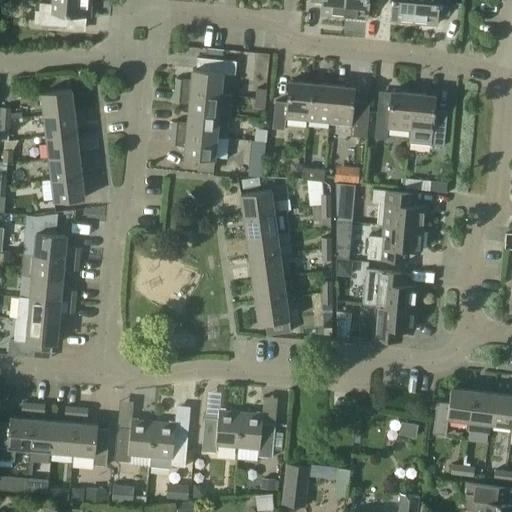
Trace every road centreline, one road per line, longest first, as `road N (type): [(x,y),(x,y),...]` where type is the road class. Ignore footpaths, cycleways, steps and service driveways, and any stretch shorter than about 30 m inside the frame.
road 1 (residential): [(476,324),(449,353),(360,352),(359,382),(233,370),(109,374)]
road 2 (residential): [(505,81),(403,59),(283,48),(283,26),(157,14)]
road 3 (residential): [(109,374),(114,240),(131,176),(137,59)]
road 4 (residential): [(476,324),(467,302),(474,211),(496,213),(505,81)]
